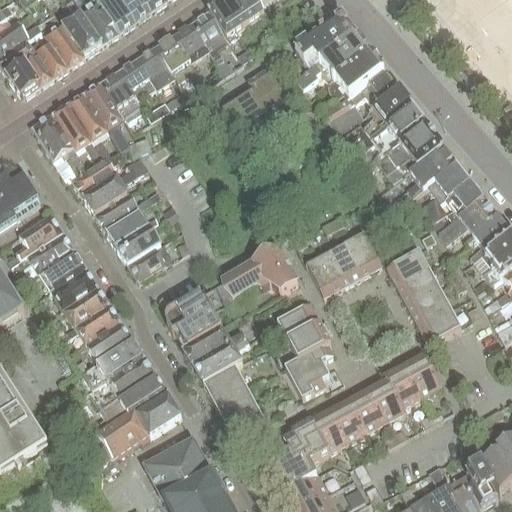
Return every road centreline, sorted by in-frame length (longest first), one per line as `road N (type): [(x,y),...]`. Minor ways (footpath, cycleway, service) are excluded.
road 1 (residential): [(11,129),(253,511)]
road 2 (tertiary): [(511,183),(352,0)]
road 3 (residential): [(208,0),(11,129)]
